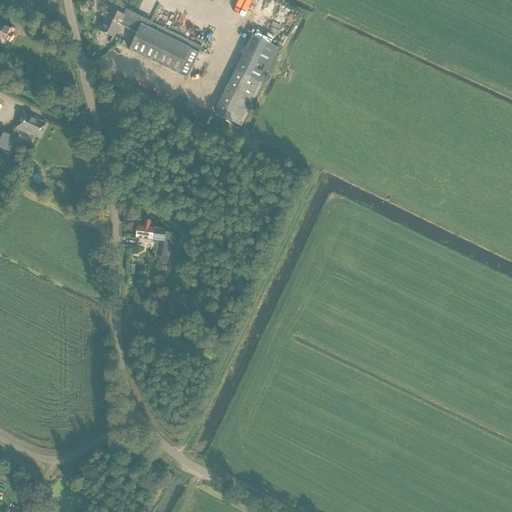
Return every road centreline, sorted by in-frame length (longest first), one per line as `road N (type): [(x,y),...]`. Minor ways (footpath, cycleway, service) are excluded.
road 1 (unclassified): [(137,414),(124,384),(107,176),(63,0)]
road 2 (unclassified): [(280,511),(172,453),(137,414)]
road 3 (unclassified): [(137,414),(74,459),(46,459),(0,438)]
